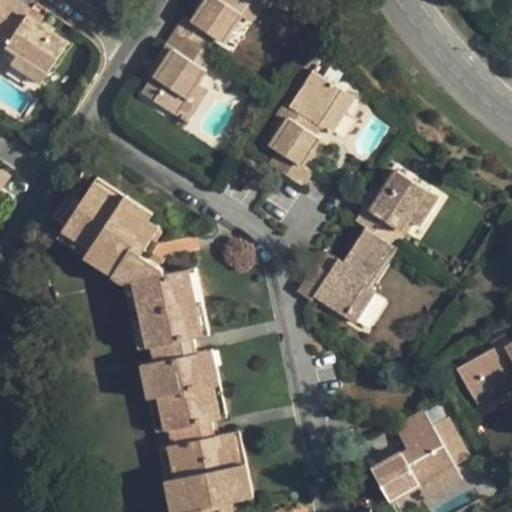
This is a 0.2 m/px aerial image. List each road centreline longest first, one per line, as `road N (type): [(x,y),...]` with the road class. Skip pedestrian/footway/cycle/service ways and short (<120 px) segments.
road 1 (residential): [(327,511),(278,250),(242,211),(96,115)]
road 2 (residential): [(96,115),(0,247)]
road 3 (residential): [(408,0),(479,87),(511,112)]
